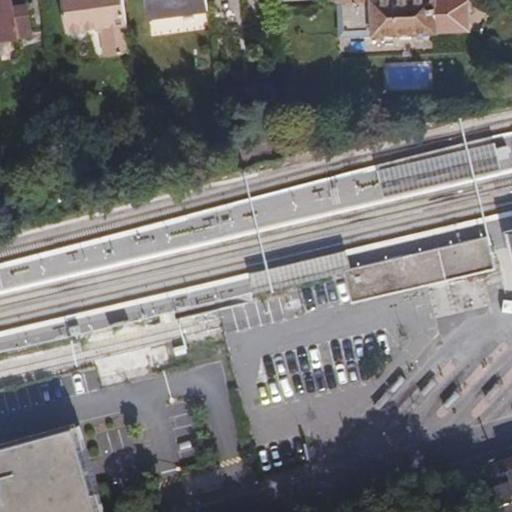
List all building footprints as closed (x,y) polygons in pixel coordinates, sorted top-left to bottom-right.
[(4,0),(0,0),(0,41),(25,38),(21,9),(6,11),(4,0)] [(98,58),(123,55),(115,0),(57,0),(62,33),(94,28),(98,58)] [(141,0),(144,19),(204,12),(202,0),(141,0)] [(324,0),(324,5),(336,5),(339,40),(375,37),(372,2),(376,2),(375,0),(324,0)] [(490,11),(498,0),(437,0),(433,0),(397,0),(376,2),(372,2),(375,37),(484,30),(490,11)] [(228,150),(273,144),(271,129),(226,135),(228,150)] [(484,140),(372,169),(378,196),(490,169),(484,140)] [(277,160),(274,144),(222,154),(225,169),(277,160)] [(353,300),(497,270),(490,237),(346,267),(353,300)] [(244,276),(248,292),(345,269),(341,252),(244,276)] [(0,511),(102,511),(79,428),(0,449),(0,511)] [(511,511),(511,463),(506,466),(508,475),(495,479),(502,507),(495,509),(496,511),(511,511)] [(502,507),(495,479),(486,482),(495,509),(502,507)]
